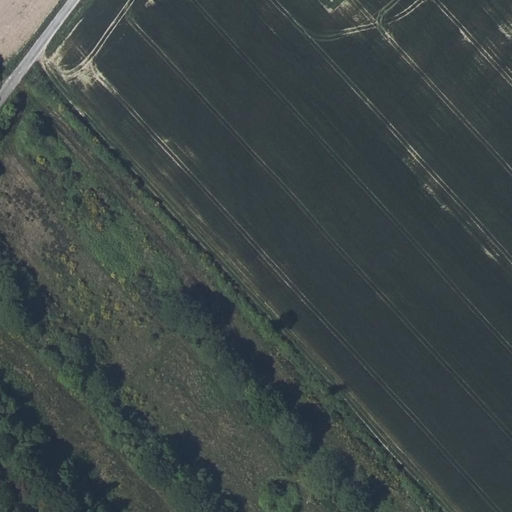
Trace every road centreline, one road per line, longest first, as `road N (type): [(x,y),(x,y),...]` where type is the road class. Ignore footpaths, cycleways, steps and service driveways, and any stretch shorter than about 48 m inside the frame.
road 1 (track): [(34,49),(64,96),(437,511)]
road 2 (unclassified): [(72,0),(0,97)]
